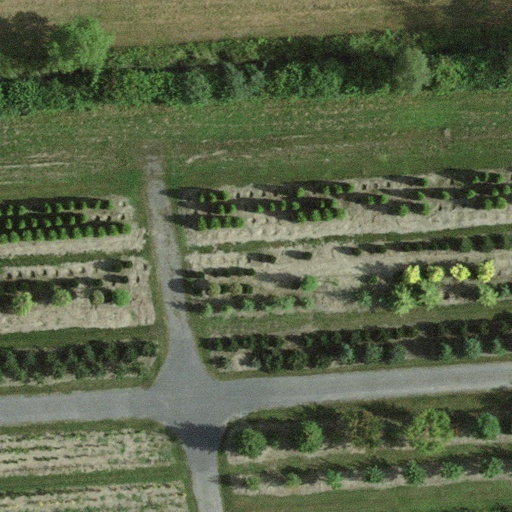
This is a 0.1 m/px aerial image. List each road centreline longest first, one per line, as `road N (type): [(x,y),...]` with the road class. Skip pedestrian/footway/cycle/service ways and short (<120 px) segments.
road 1 (track): [(0,410),(511,376)]
road 2 (track): [(212,511),(147,142)]
